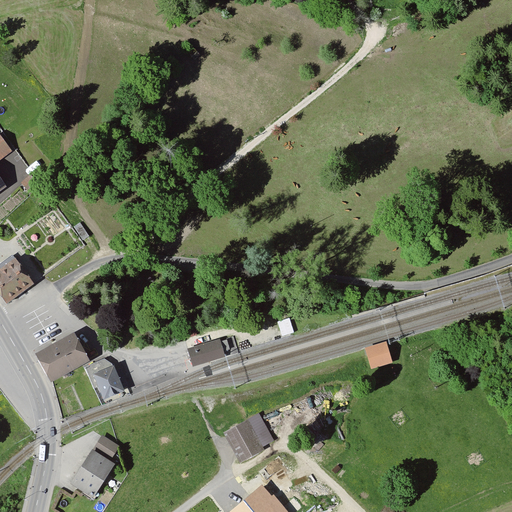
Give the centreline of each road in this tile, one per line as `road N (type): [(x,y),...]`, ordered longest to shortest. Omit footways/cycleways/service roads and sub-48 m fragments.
road 1 (unclassified): [(0,317),(118,257),(409,285),(511,258)]
road 2 (track): [(118,257),(364,50),(370,27),(349,0)]
road 3 (primary): [(36,511),(49,435),(44,407),(0,321)]
road 4 (track): [(360,511),(293,451),(275,450),(222,478)]
